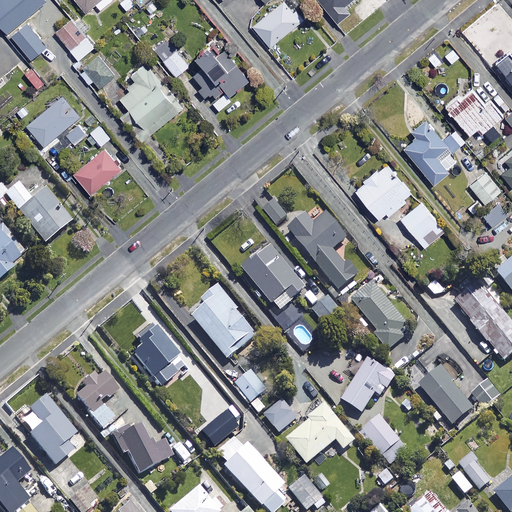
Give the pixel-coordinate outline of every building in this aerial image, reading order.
[(44,0),(0,0),(0,21),(8,31),(44,0)] [(76,0),(85,11),(95,2),(100,8),(109,0),(76,0)] [(301,18),(286,0),(280,0),(252,24),(269,45),(301,18)] [(319,0),(337,23),(354,9),(357,13),(365,6),(359,0),(319,0)] [(503,70),(511,63),(511,19),(495,0),(493,0),(459,28),(491,67),(497,62),(503,70)] [(66,14),(57,4),(49,11),(58,21),(66,14)] [(47,45),(39,34),(46,29),(36,16),(28,22),(27,20),(11,33),(30,58),(47,45)] [(78,59),(94,46),(71,18),(55,31),(78,59)] [(188,65),(166,37),(154,48),(175,75),(188,65)] [(206,97),(213,92),(215,95),(224,87),(229,93),(248,77),(223,47),(217,52),(208,42),(195,53),(203,63),(193,72),(203,84),(199,88),(206,97)] [(115,73),(99,53),(85,64),(89,68),(82,74),(88,83),(93,79),(100,86),(115,73)] [(126,83),(130,88),(120,96),(129,107),(120,114),(141,139),(180,107),(143,62),(130,72),(134,77),(126,83)] [(479,96),(470,85),(445,105),(468,134),(477,127),(481,131),(501,115),(483,93),(479,96)] [(231,100),(225,92),(212,102),(218,110),(231,100)] [(80,114),(63,94),(27,124),(44,145),(80,114)] [(442,139),(425,118),(397,141),(432,184),(448,171),(440,161),(465,140),(456,129),(442,139)] [(87,133),(78,122),(65,133),(75,144),(87,133)] [(110,137),(99,124),(90,132),(101,145),(110,137)] [(121,168),(103,146),(73,172),(90,193),(121,168)] [(511,154),(505,160),(510,166),(501,173),(511,186),(511,154)] [(413,193),(385,159),(362,178),(364,181),(355,189),(381,220),(413,193)] [(500,190),(484,171),(469,184),(484,203),(500,190)] [(459,196),(445,179),(435,188),(449,204),(459,196)] [(29,198),(17,184),(3,195),(42,243),(69,221),(42,188),(29,198)] [(484,205),(477,198),(467,207),(473,214),(484,205)] [(287,217),(273,201),(262,210),(275,226),(287,217)] [(443,230),(420,201),(400,217),(423,246),(443,230)] [(506,213),(497,202),(482,214),(491,225),(506,213)] [(359,285),(353,277),(359,273),(350,262),(345,266),(331,249),(346,238),(326,213),(313,224),(305,214),(288,228),(343,297),(359,285)] [(0,277),(12,267),(10,264),(25,251),(0,221),(0,277)] [(291,300),(305,288),(268,241),(253,252),(257,257),(242,269),(277,314),(292,302),(291,300)] [(511,249),(511,250),(511,257),(495,271),(511,291),(511,290),(511,249)] [(478,273),(487,286),(494,282),(485,268),(478,273)] [(444,290),(436,281),(427,288),(435,297),(444,290)] [(407,325),(372,282),(351,300),(377,332),(374,335),(387,351),(403,338),(398,332),(407,325)] [(511,353),(511,324),(477,282),(453,302),(502,362),(511,353)] [(339,310),(316,283),(300,296),(323,323),(339,310)] [(255,333),(216,285),(199,299),(204,305),(191,316),(227,359),(241,347),(251,359),(265,348),(253,334),(255,333)] [(176,356),(156,331),(129,352),(158,387),(172,376),(164,366),(176,356)] [(189,353),(181,359),(189,369),(197,362),(189,353)] [(395,375),(369,358),(341,400),(361,413),(375,393),(381,397),(395,375)] [(216,383),(201,364),(183,379),(203,402),(209,396),(205,391),(216,383)] [(439,409),(433,414),(438,421),(444,416),(451,424),(472,407),(439,367),(418,384),(439,409)] [(80,382),(83,385),(73,393),(101,429),(114,419),(101,402),(116,391),(102,371),(96,376),(93,372),(80,382)] [(267,389),(251,371),(234,385),(250,404),(267,389)] [(486,379),(470,393),(484,409),(499,395),(486,379)] [(71,429),(74,426),(52,399),(48,402),(43,395),(14,418),(53,464),(71,449),(64,441),(74,432),(71,429)] [(297,418),(281,400),(263,415),(278,433),(297,418)] [(354,440),(324,404),(307,418),(309,420),(286,440),(306,464),(335,440),(343,450),(354,440)] [(407,450),(377,417),(360,433),(389,466),(407,450)] [(162,440),(153,444),(148,436),(144,438),(135,421),(110,435),(121,454),(124,452),(137,474),(170,455),(162,440)] [(280,484),(233,435),(215,453),(224,462),(219,466),(263,511),(271,511),(283,501),(274,490),(280,484)] [(188,457),(176,443),(169,449),(181,463),(188,457)] [(8,449),(2,455),(0,452),(0,504),(6,511),(38,511),(15,484),(28,472),(8,449)] [(99,462),(93,455),(82,465),(87,471),(99,462)] [(462,468),(475,486),(478,490),(490,480),(470,455),(459,464),(462,468)] [(475,486),(462,468),(450,478),(464,494),(475,486)] [(393,479),(386,470),(378,477),(384,485),(393,479)] [(323,503),(302,476),(286,488),(304,511),(311,505),(315,510),(323,503)] [(511,476),(493,493),(508,511),(511,511),(511,476)] [(78,511),(85,511),(100,500),(86,484),(68,500),(78,511)] [(216,511),(218,511),(196,485),(167,510),(168,511),(216,511)] [(406,510),(407,511),(448,511),(430,490),(406,510)] [(135,511),(127,502),(114,511),(135,511)] [(388,511),(380,503),(369,511),(388,511)]
